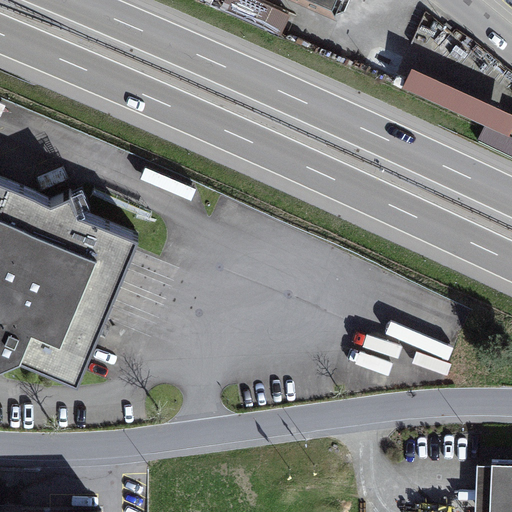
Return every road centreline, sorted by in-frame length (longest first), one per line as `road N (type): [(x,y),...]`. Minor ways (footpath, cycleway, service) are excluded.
road 1 (motorway): [(0,34),(511,262)]
road 2 (residential): [(0,447),(109,446),(359,413),(511,404)]
road 3 (motorway): [(511,196),(71,0)]
